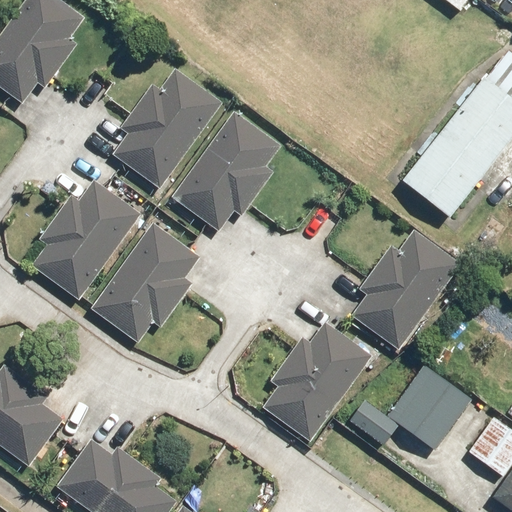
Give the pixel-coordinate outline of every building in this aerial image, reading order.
[(56,0),(38,0),(0,48),(0,80),(25,101),(87,24),(56,0)] [(511,56),(504,50),(478,84),(402,189),(444,219),(511,123),(511,56)] [(112,153),(159,185),(216,104),(169,72),(112,153)] [(171,197),(217,229),(274,148),(227,116),(171,197)] [(30,268),(76,301),(133,219),(86,187),(30,268)] [(351,314),(398,346),(454,264),(408,232),(351,314)] [(87,315),(133,348),(190,266),(144,234),(87,315)] [(257,412),(304,444),(361,363),(314,330),(257,412)] [(424,367),(387,419),(433,451),(469,399),(424,367)] [(0,378),(0,449),(22,465),(56,417),(0,378)] [(389,432),(356,408),(344,426),(377,449),(389,432)] [(511,442),(486,425),(466,454),(500,477),(511,459),(511,442)] [(93,434),(54,489),(86,511),(164,511),(178,494),(93,434)] [(511,511),(511,468),(490,500),(506,511),(511,511)]
